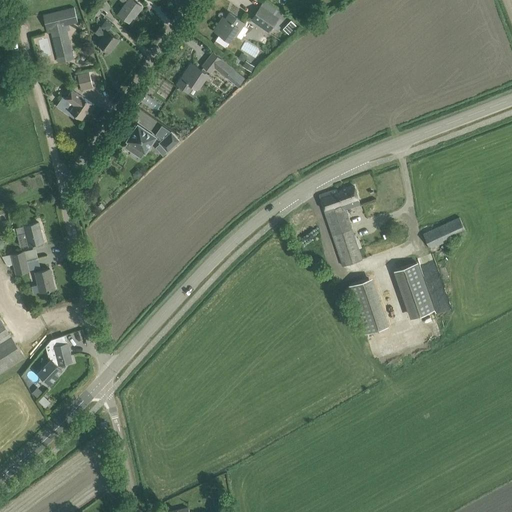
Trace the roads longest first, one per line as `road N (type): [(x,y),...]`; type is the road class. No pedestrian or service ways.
road 1 (tertiary): [(511,98),(314,179),(246,231),(106,374)]
road 2 (unclassified): [(106,374),(65,187),(191,0)]
road 3 (track): [(19,16),(65,187)]
road 4 (tertiary): [(106,374),(0,476)]
road 5 (unclassified): [(137,511),(106,374)]
